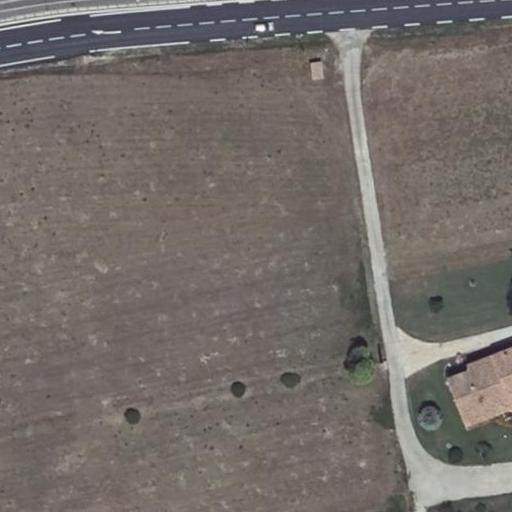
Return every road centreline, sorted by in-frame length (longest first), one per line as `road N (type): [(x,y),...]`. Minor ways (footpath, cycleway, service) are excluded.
road 1 (unclassified): [(344,11),(398,398),(414,455),(445,487),(511,477)]
road 2 (secondary): [(344,11),(0,47)]
road 3 (secondary): [(489,0),(344,11)]
